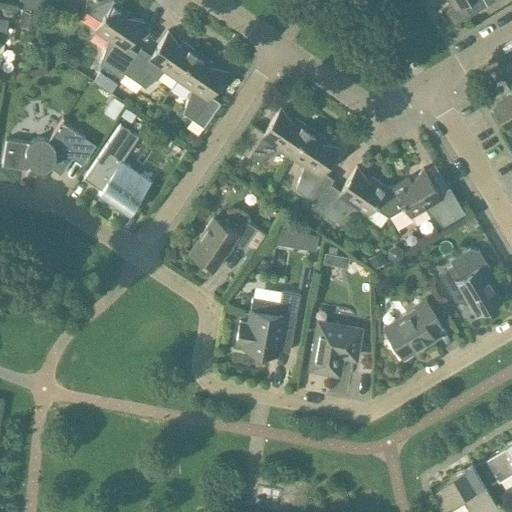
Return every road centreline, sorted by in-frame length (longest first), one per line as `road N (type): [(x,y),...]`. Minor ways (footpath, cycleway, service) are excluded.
road 1 (residential): [(511,327),(357,413),(209,385),(200,370),(205,318),(198,299),(139,257)]
road 2 (residential): [(139,257),(279,49)]
road 3 (residential): [(427,83),(381,111),(369,109),(279,49)]
road 4 (residential): [(511,232),(427,83)]
road 5 (residential): [(139,257),(57,201),(0,193)]
